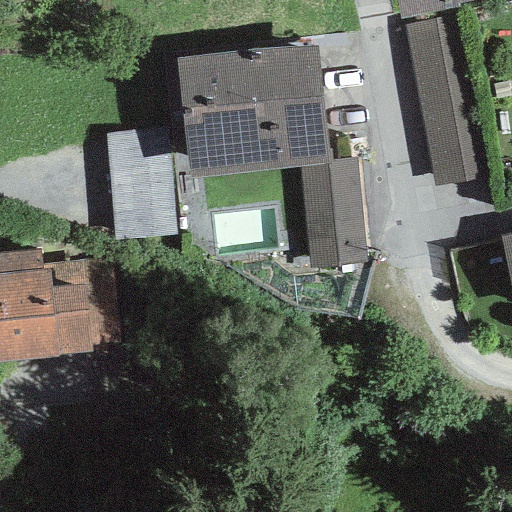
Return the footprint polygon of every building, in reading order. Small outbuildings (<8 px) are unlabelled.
[(395,0),(399,19),(459,8),(458,4),(480,0),(395,0)] [(448,18),(402,27),(433,185),(479,176),(448,18)] [(176,58),(190,180),(299,167),(332,163),(317,41),(176,58)] [(169,127),(104,133),(113,241),(178,236),(169,127)] [(355,161),(332,163),(299,167),(309,267),(366,261),(355,161)] [(511,232),(499,236),(511,297),(511,232)] [(40,251),(0,254),(0,359),(93,352),(93,345),(117,343),(110,260),(41,266),(40,251)]
